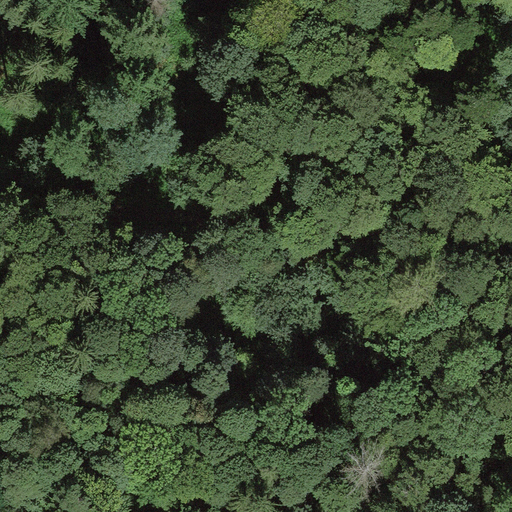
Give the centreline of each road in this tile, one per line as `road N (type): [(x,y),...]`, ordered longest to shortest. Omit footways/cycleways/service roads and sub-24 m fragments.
road 1 (track): [(0,208),(291,236),(437,283),(511,322)]
road 2 (track): [(0,489),(75,488),(123,511)]
